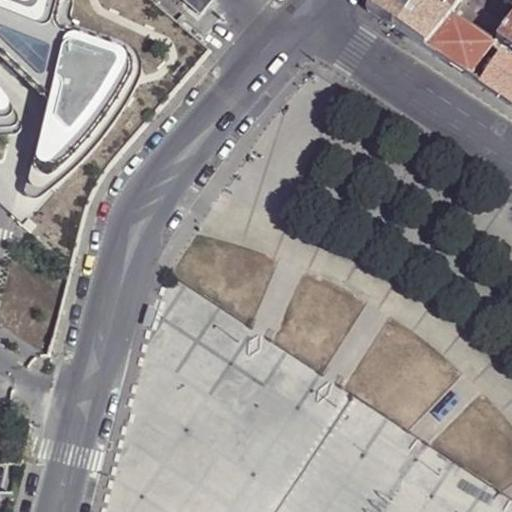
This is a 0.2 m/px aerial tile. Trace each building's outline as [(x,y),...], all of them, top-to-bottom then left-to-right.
[(0,0),(0,50),(54,106),(33,176),(33,186),(36,188),(45,188),(57,182),(78,152),(113,104),(139,64),(132,54),(126,49),(81,30),(79,40),(67,37),(74,5),(74,0),(0,0)] [(176,0),(192,13),(203,0),(176,0)] [(213,0),(203,0),(192,13),(198,18),(213,0)] [(423,0),(369,0),(362,9),(509,105),(511,101),(511,64),(488,48),(489,46),(447,16),(423,0)] [(423,0),(447,16),(455,4),(497,35),(511,15),(511,10),(496,0),(423,0)] [(511,0),(496,0),(511,10),(511,0)] [(455,4),(447,16),(489,46),(493,40),(497,35),(455,4)] [(511,15),(497,35),(493,40),(511,52),(511,15)] [(17,106),(0,85),(0,143),(19,144),(25,138),(26,130),(24,119),(17,106)] [(46,335),(65,277),(35,268),(16,325),(46,335)]
